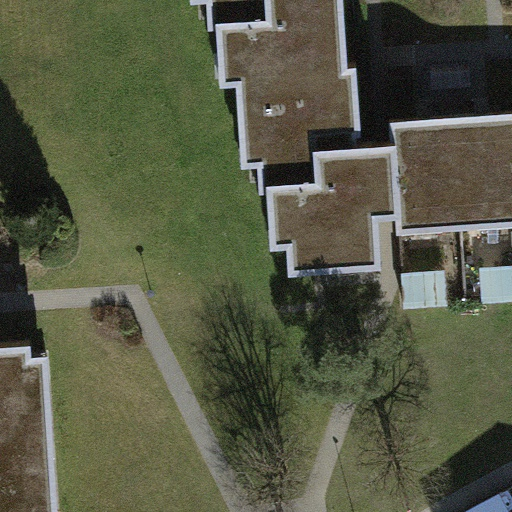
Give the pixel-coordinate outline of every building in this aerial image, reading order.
[(208,0),(210,23),(218,22),(219,47),(221,47),(235,46),(237,78),(238,98),(300,94),(299,65),(348,62),(343,0),(208,0)] [(222,78),(237,78),(235,46),(221,47),(222,78)] [(356,62),(348,62),(299,65),(300,94),(238,98),(240,129),(243,128),(257,128),(259,158),(260,187),(268,186),(270,209),(272,209),(286,208),(287,239),(289,267),(381,262),(378,214),(397,213),(392,139),(374,141),(357,142),(356,130),(361,130),(356,62)] [(511,111),(484,113),(455,115),(461,226),(511,222),(511,111)] [(391,119),(392,139),(397,213),(398,230),(461,226),(455,115),(426,117),(391,119)] [(244,159),(259,158),(257,128),(243,128),(244,159)] [(286,208),(272,209),(273,241),(287,239),(286,208)] [(511,274),(484,276),(486,301),(511,299),(511,274)] [(447,279),(404,281),(405,306),(449,304),(447,279)] [(0,511),(58,511),(50,382),(33,383),(30,339),(0,341),(0,511)]
